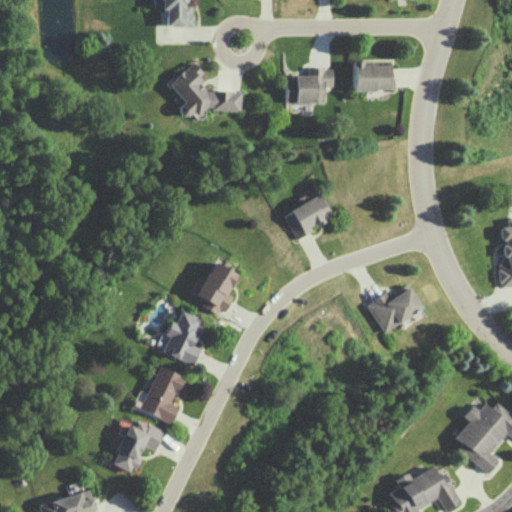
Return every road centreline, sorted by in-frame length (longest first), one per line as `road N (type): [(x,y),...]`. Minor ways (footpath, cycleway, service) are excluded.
road 1 (residential): [(171,511),(247,350),(284,302),(333,273),(437,240)]
road 2 (residential): [(451,0),(427,106),(429,213),(452,279),(511,356)]
road 3 (residential): [(259,39),(244,27),(223,37),(224,55),(239,65),(256,57),(259,39),(279,30),(442,30)]
